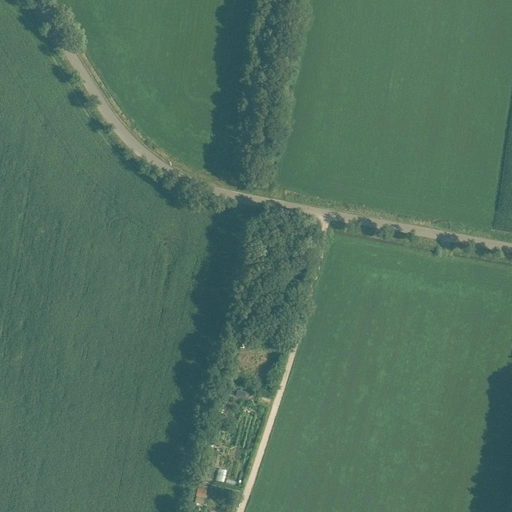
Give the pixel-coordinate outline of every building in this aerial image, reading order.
[(242,339),(248,340),(250,328),(244,327),(242,339)] [(250,393),(238,391),(236,396),(249,399),(250,393)] [(215,419),(222,420),(223,414),(217,412),(215,419)] [(208,448),(214,450),(216,440),(211,439),(210,443),(209,443),(208,448)] [(197,496),(205,497),(207,487),(199,486),(197,496)]
